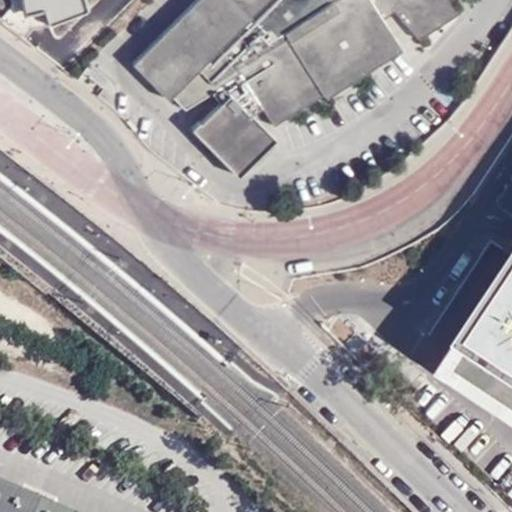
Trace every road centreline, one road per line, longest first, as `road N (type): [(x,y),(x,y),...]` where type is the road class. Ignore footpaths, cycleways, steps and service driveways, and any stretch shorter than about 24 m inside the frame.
road 1 (residential): [(0,61),(97,138),(213,296),(311,366),(459,511)]
road 2 (residential): [(0,386),(174,455),(243,511)]
